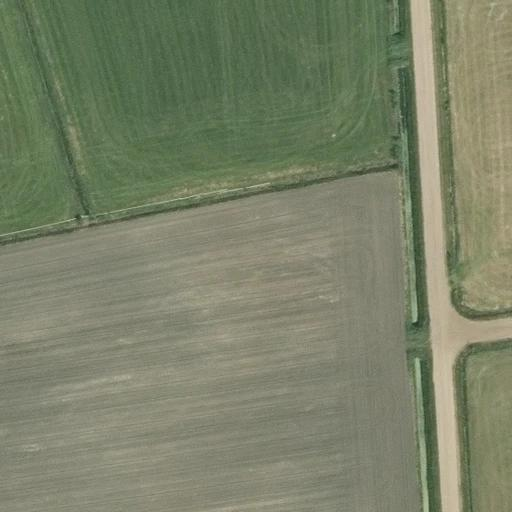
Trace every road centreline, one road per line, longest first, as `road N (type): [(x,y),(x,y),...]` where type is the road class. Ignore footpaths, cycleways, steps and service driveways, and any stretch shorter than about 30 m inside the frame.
road 1 (track): [(421,0),(441,339)]
road 2 (track): [(441,339),(451,511)]
